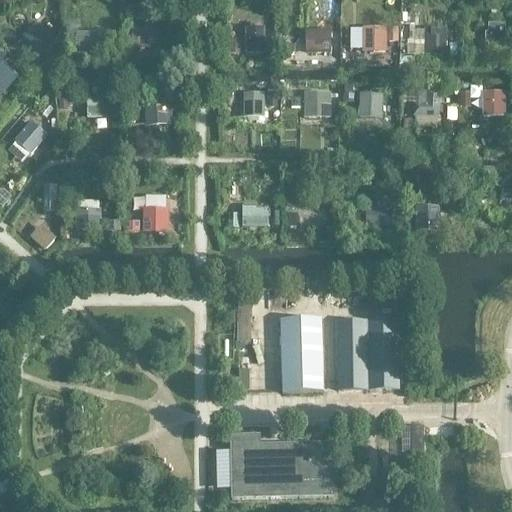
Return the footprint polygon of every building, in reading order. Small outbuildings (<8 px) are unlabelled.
[(52,41),(35,24),(18,41),(35,58),(52,41)] [(233,53),(268,54),(268,26),(234,25),(233,53)] [(357,25),(358,65),(382,65),(381,25),(357,25)] [(151,27),(129,27),(129,50),(151,50),(151,27)] [(450,27),(407,29),(407,52),(450,50),(450,27)] [(332,52),(333,30),(311,29),(310,52),(332,52)] [(310,49),(309,30),(300,30),(302,49),(310,49)] [(80,46),(103,47),(103,33),(80,32),(80,46)] [(502,34),(476,34),(477,63),(503,63),(502,34)] [(0,92),(3,95),(19,78),(0,61),(0,92)] [(483,91),(484,117),(508,117),(507,91),(483,91)] [(327,92),(298,93),(299,123),(328,123),(327,92)] [(361,117),(385,117),(385,93),(360,93),(361,117)] [(243,117),(266,117),(266,94),(243,94),(243,117)] [(438,121),(438,94),(407,94),(407,121),(438,121)] [(88,98),(90,118),(115,117),(114,97),(88,98)] [(155,101),(154,134),(173,134),(174,102),(155,101)] [(35,121),(7,151),(23,165),(50,135),(35,121)] [(511,200),(511,177),(498,177),(498,201),(511,200)] [(240,205),(240,228),(267,229),(268,206),(240,205)] [(70,208),(70,230),(98,230),(98,208),(70,208)] [(183,232),(184,209),(144,208),(143,231),(183,232)] [(359,208),(358,230),(392,231),(393,209),(359,208)] [(43,225),(32,237),(46,250),(57,238),(43,225)] [(284,393),(325,392),(323,318),(282,319),(284,393)] [(399,391),(398,323),(337,324),(338,392),(399,391)] [(337,475),(337,464),(327,464),(327,445),(260,447),(260,437),(230,437),(231,501),(333,499),(333,483),(330,483),(330,475),(337,475)]
